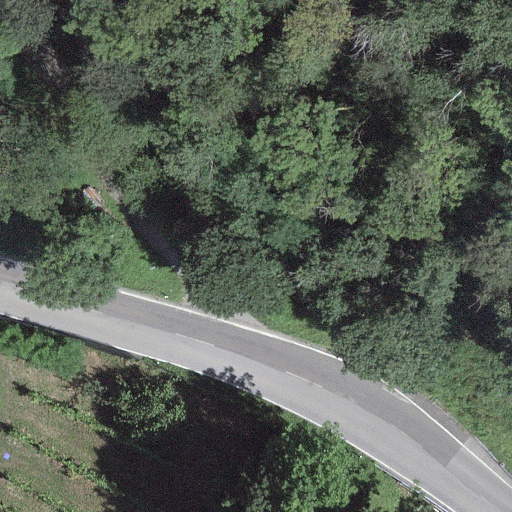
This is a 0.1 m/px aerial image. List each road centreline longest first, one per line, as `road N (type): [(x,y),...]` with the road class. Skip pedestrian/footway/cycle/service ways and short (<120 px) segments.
road 1 (tertiary): [(0,283),(321,383),(367,409),(495,511)]
road 2 (track): [(188,336),(6,0)]
